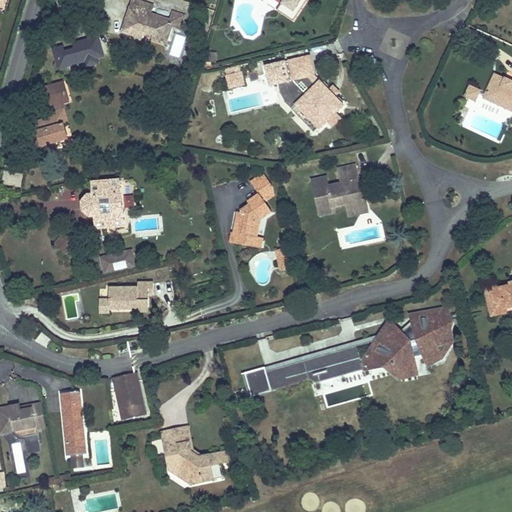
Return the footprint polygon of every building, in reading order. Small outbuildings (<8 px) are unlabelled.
[(132,0),(129,12),(151,18),(152,15),(154,7),(132,0)] [(298,0),(292,11),(279,3),(274,12),(292,23),(305,0),(298,0)] [(280,0),(279,3),(292,11),(298,0),(280,0)] [(151,18),(129,12),(122,32),(143,39),(144,35),(146,30),(170,37),(173,25),(183,27),(186,15),(174,12),(171,19),(152,15),(151,18)] [(146,30),(144,35),(168,43),(170,37),(146,30)] [(102,41),(55,54),(60,70),(85,63),(87,69),(100,65),(99,60),(107,58),(102,41)] [(311,54),(266,66),(272,85),(280,83),(288,81),(291,93),(300,102),(298,104),(299,105),(323,128),(330,120),(346,103),(337,94),(331,88),(316,74),(311,54)] [(482,94),(505,104),(507,100),(511,102),(511,83),(510,82),(511,77),(511,75),(503,72),(501,74),(492,70),(482,94)] [(246,85),(243,72),(227,76),(230,89),(246,85)] [(300,102),(291,93),(288,81),(280,83),(283,98),(295,109),(299,105),(298,104),(300,102)] [(468,82),(465,89),(476,93),(478,87),(468,82)] [(342,90),(335,84),(331,88),(337,94),(342,90)] [(476,93),(465,89),(463,94),(474,99),(476,93)] [(67,114),(66,110),(72,108),(67,90),(51,95),(56,113),(61,112),(61,115),(67,114)] [(322,127),(299,105),(295,109),(295,110),(317,131),(322,127)] [(336,125),(344,116),(339,111),(330,120),(336,125)] [(55,117),(57,123),(65,121),(71,139),(75,138),(67,114),(61,115),(55,117)] [(65,121),(57,123),(39,129),(44,147),(71,139),(65,121)] [(314,182),(321,211),(336,208),(349,205),(351,212),(360,210),(359,203),(368,201),(365,190),(360,192),(358,185),(361,183),(358,168),(342,172),(345,183),(331,187),(329,178),(314,182)] [(251,205),(244,211),(241,213),(237,233),(233,232),(231,243),(247,247),(253,248),(255,238),(258,238),(262,220),(274,212),(267,201),(274,197),(272,187),(263,174),(253,182),(260,193),(248,201),(251,205)] [(126,225),(121,181),(93,184),(94,195),(89,195),(84,202),(85,211),(90,216),(96,216),(97,228),(126,225)] [(371,214),(368,201),(359,203),(360,210),(351,212),(352,218),(371,214)] [(336,208),(321,211),(322,218),(338,215),(336,208)] [(71,228),(61,239),(71,248),(81,237),(71,228)] [(255,238),(253,248),(261,249),(263,240),(258,238),(255,238)] [(71,248),(61,239),(55,246),(65,255),(71,248)] [(277,253),(280,262),(292,259),(288,242),(281,244),(283,251),(277,253)] [(103,259),(105,273),(137,269),(135,255),(103,259)] [(292,259),(280,262),(282,271),(294,268),(292,259)] [(482,290),(488,311),(502,307),(503,309),(511,306),(511,281),(507,283),(507,286),(498,288),(497,286),(482,290)] [(107,292),(108,301),(109,312),(138,310),(139,312),(149,311),(147,296),(153,295),(151,283),(135,284),(135,289),(107,292)] [(109,312),(108,301),(97,302),(98,317),(109,315),(109,312)] [(502,307),(488,311),(490,316),(504,312),(503,309),(502,307)] [(359,346),(244,376),(250,396),(312,380),(317,383),(364,369),(364,373),(384,368),(401,381),(420,375),(414,355),(425,352),(429,367),(444,358),(457,341),(454,330),(455,323),(449,308),(411,315),(414,327),(406,334),(391,319),(363,361),(359,346)] [(134,378),(133,374),(113,380),(116,388),(120,383),(134,378)] [(120,383),(116,388),(126,418),(145,412),(134,378),(120,383)] [(107,387),(95,387),(96,405),(107,405),(107,387)] [(80,392),(62,394),(70,457),(73,456),(84,455),(88,455),(80,392)] [(27,406),(4,410),(7,433),(21,431),(21,433),(22,434),(23,436),(24,437),(26,438),(27,438),(30,438),(37,443),(44,442),(43,430),(52,428),(48,406),(39,407),(39,411),(28,413),(27,409),(27,406)] [(191,428),(181,429),(184,443),(190,442),(192,451),(198,457),(206,456),(194,446),(191,428)] [(184,443),(181,429),(162,433),(168,457),(171,457),(174,474),(183,473),(184,476),(187,475),(189,483),(204,480),(205,482),(225,478),(222,466),(230,464),(228,452),(206,456),(198,457),(192,451),(190,442),(184,443)] [(46,453),(44,442),(37,443),(30,438),(33,455),(46,453)] [(84,455),(73,456),(75,469),(85,467),(84,455)] [(53,488),(68,485),(67,479),(61,480),(62,482),(57,483),(57,480),(52,481),(53,488)]
